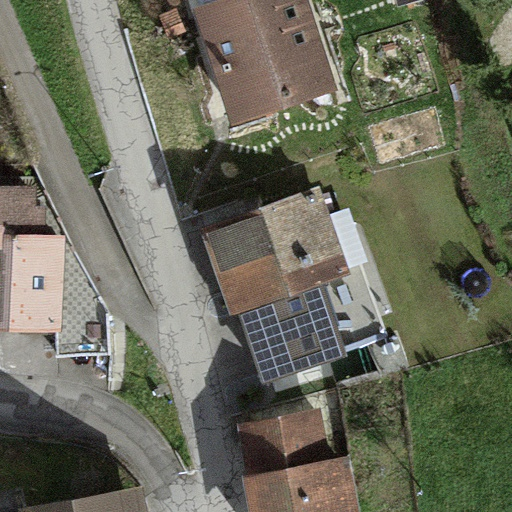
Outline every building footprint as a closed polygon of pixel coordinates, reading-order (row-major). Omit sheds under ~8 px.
[(306,0),(245,0),(204,13),(238,121),(335,91),(306,0)] [(0,247),(37,250),(41,193),(0,190),(0,247)] [(318,204),(217,233),(259,378),(359,349),(318,204)] [(0,247),(0,318),(51,322),(55,251),(37,250),(0,247)] [(257,484),(326,469),(314,412),(245,427),(257,484)] [(326,469),(257,484),(263,511),(355,511),(345,464),(326,469)] [(138,511),(136,497),(40,510),(40,511),(138,511)]
